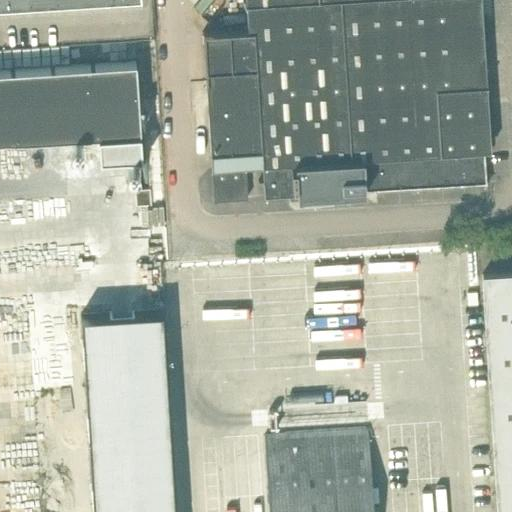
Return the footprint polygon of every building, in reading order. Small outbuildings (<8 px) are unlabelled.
[(489,172),(486,172),(480,83),(481,83),(481,82),(480,82),(478,51),(466,35),(476,27),(464,12),(475,4),(474,0),(244,0),(245,1),(252,1),(254,26),(203,29),(209,131),(214,198),(248,196),(245,163),(262,162),(264,195),(486,181),(486,180),(489,180),(489,172)] [(0,140),(98,134),(100,157),(142,155),(136,60),(0,68),(0,140)] [(511,511),(511,272),(483,275),(497,511),(511,511)] [(187,511),(174,307),(94,313),(106,511),(187,511)] [(264,433),(268,511),(373,511),(368,427),(264,433)] [(400,511),(448,511),(447,468),(430,468),(429,448),(412,449),(413,473),(399,474),(400,511)]
